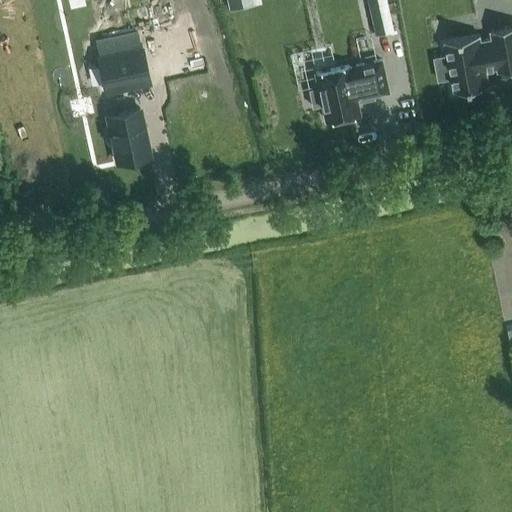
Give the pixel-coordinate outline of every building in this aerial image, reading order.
[(227,0),(229,9),(246,5),(244,0),(227,0)] [(386,0),(366,0),(374,34),(393,30),(386,0)] [(479,33),(445,39),(454,90),(488,83),(485,67),(497,65),(498,69),(511,66),(511,23),(490,28),(492,36),(480,39),(479,33)] [(136,30),(95,39),(98,54),(96,54),(104,86),(148,76),(141,44),(139,45),(136,30)] [(323,104),(326,119),(359,111),(356,97),(388,90),(381,59),(349,66),(349,64),(316,72),(319,86),(309,88),(313,106),(323,104)] [(139,107),(106,114),(110,130),(107,134),(109,142),(113,143),(117,161),(149,154),(139,107)]
